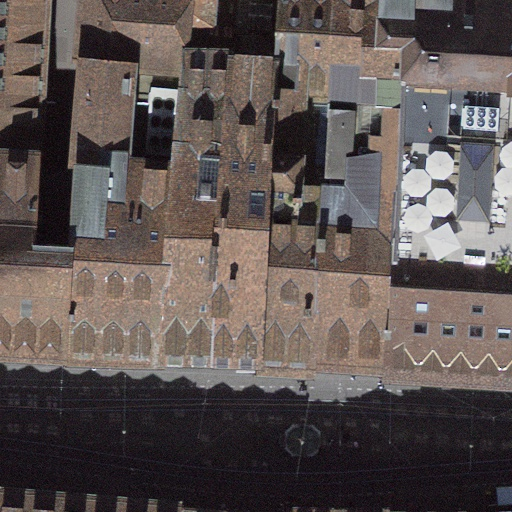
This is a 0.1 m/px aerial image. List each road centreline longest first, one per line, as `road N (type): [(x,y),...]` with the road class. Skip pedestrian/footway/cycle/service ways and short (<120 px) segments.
road 1 (residential): [(196,433),(290,473),(313,474),(413,443)]
road 2 (residential): [(413,443),(321,409),(289,407),(196,433)]
road 3 (residential): [(0,421),(196,433)]
